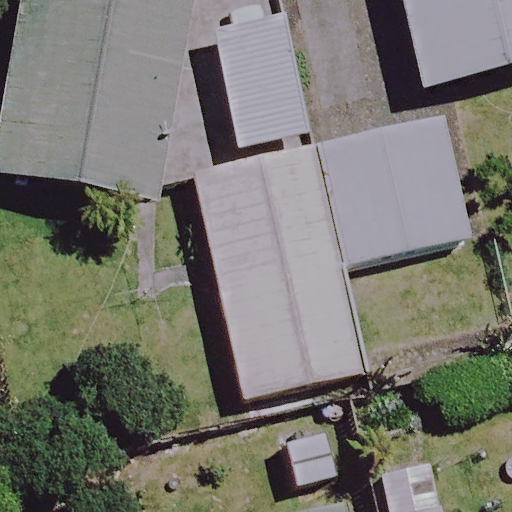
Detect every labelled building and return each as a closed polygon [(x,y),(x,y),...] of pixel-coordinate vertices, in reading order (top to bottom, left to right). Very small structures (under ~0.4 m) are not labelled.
[(0,190),(79,204),(74,233),(125,242),(130,213),(142,216),(181,0),(15,0),(0,86),(0,190)] [(511,0),(393,0),(415,101),(511,80),(511,0)] [(298,145),(276,28),(205,42),(226,159),(298,145)] [(461,249),(433,131),(184,190),(236,412),(356,384),(331,280),(461,249)] [(429,511),(420,479),(367,494),(372,511),(429,511)]
